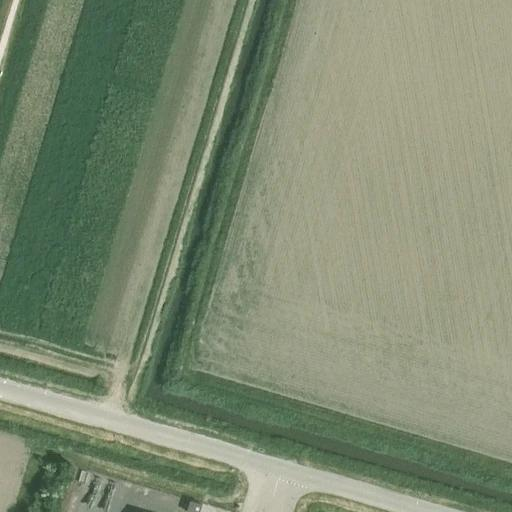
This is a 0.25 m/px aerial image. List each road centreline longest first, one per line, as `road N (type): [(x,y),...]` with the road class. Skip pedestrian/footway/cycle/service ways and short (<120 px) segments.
road 1 (unclassified): [(280,470),(0,391)]
road 2 (unclassified): [(422,511),(280,470)]
